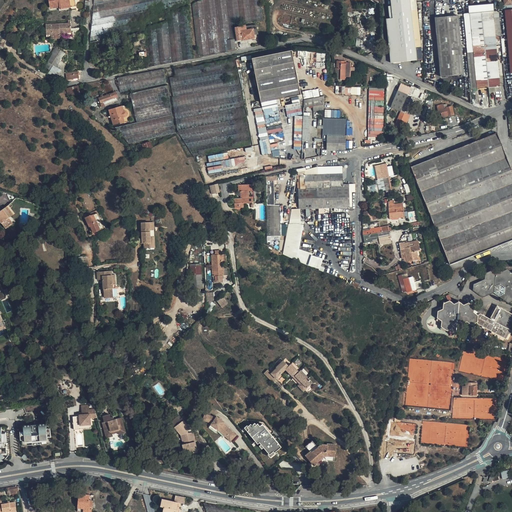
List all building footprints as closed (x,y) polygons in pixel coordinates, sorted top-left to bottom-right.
[(49,0),(51,9),(61,7),(61,10),(71,8),(70,7),(69,0),(49,0)] [(201,0),(192,4),(198,54),(202,56),(228,51),(227,40),(228,39),(234,39),(232,24),(263,20),(260,0),(201,0)] [(411,0),(390,0),(391,6),(388,6),(390,18),(386,19),(391,63),(422,59),(417,10),(412,10),(411,0)] [(493,4),(469,6),(469,13),(464,14),(471,89),(500,86),(495,36),(501,36),(499,11),(494,11),(493,4)] [(167,22),(145,28),(148,67),(193,58),(188,13),(187,8),(167,15),(167,22)] [(458,15),(435,18),(441,76),(463,74),(458,15)] [(71,23),(59,24),(59,33),(59,34),(65,34),(65,32),(71,31),(71,23)] [(59,33),(59,24),(46,24),(46,33),(50,33),(59,33)] [(253,28),(241,29),(243,38),(243,39),(257,37),(256,32),(257,32),(257,27),(253,28)] [(234,39),(228,39),(230,50),(232,49),(237,48),(237,39),(237,38),(234,39)] [(55,47),(47,61),(56,67),(65,53),(55,47)] [(291,51),(252,59),(260,102),(301,94),(291,51)] [(350,62),(345,62),(345,63),(340,63),(341,60),(336,60),(336,68),(339,68),(339,79),(345,80),(345,77),(349,78),(350,70),(353,70),(353,66),(350,66),(350,62)] [(174,97),(239,86),(234,61),(178,72),(179,78),(172,79),(174,97)] [(121,93),(166,83),(164,69),(118,78),(121,93)] [(78,71),(70,72),(71,79),(79,77),(78,71)] [(407,91),(409,86),(400,83),(398,88),(407,91)] [(418,88),(410,85),(409,86),(407,91),(407,93),(415,96),(418,88)] [(80,92),(79,86),(66,88),(67,94),(71,93),(80,92)] [(129,143),(175,133),(167,86),(131,94),(137,123),(115,128),(129,143)] [(239,86),(174,97),(180,132),(195,155),(252,145),(239,86)] [(318,88),(303,92),(304,99),(320,96),(318,88)] [(369,90),(369,97),(374,97),(374,100),(384,100),(384,90),(369,90)] [(389,107),(400,112),(406,94),(396,90),(389,107)] [(116,92),(102,97),(104,102),(118,97),(116,92)] [(415,98),(406,94),(400,112),(396,124),(405,126),(415,98)] [(309,106),(323,105),(324,96),(303,99),(302,107),(309,106)] [(110,110),(116,125),(131,118),(130,115),(131,110),(126,107),(125,104),(110,110)] [(442,116),(455,113),(452,105),(445,107),(445,104),(437,106),(439,113),(441,113),(442,116)] [(266,126),(262,109),(254,111),(257,129),(266,126)] [(346,118),(323,117),(322,135),(325,135),(327,135),(344,135),(345,124),(346,124),(346,118)] [(411,168),(450,265),(511,239),(511,169),(497,133),(411,168)] [(344,135),(327,135),(326,150),(345,150),(346,135),(344,135)] [(262,155),(270,153),(267,139),(259,141),(262,155)] [(153,146),(150,140),(143,144),(145,149),(153,146)] [(322,167),(322,176),(341,175),(341,167),(322,167)] [(320,188),(342,186),(341,175),(322,176),(320,176),(320,188)] [(310,189),(320,188),(320,176),(305,176),(305,189),(310,189)] [(266,241),(281,241),(279,205),(273,205),(273,193),(272,179),(266,179),(266,205),(266,241)] [(240,197),(243,197),(244,200),(244,202),(253,202),(253,196),(249,196),(249,190),(252,189),(252,183),(238,184),(238,191),(240,191),(240,197)] [(348,193),(348,186),(342,186),(320,188),(310,189),(311,208),(349,207),(348,193)] [(311,208),(310,189),(305,189),(298,190),(300,209),(311,208)] [(235,208),(244,208),(244,202),(244,200),(234,200),(235,208)] [(394,200),(388,200),(390,219),(404,216),(403,202),(394,203),(394,201),(394,200)] [(17,211),(11,204),(0,211),(0,220),(6,228),(15,221),(11,216),(17,211)] [(300,209),(290,208),(283,253),(297,260),(299,249),(304,224),(300,223),(300,209)] [(103,226),(96,211),(85,216),(89,225),(91,224),(94,230),(103,226)] [(142,225),(143,239),(141,239),(141,242),(141,246),(145,246),(145,251),(153,251),(153,239),(152,232),(156,232),(156,225),(142,225)] [(395,242),(392,230),(385,232),(383,227),(380,228),(381,232),(380,233),(377,234),(376,229),(365,232),(368,244),(376,242),(375,241),(381,240),(382,245),(395,242)] [(397,247),(399,257),(404,256),(405,261),(411,260),(411,261),(416,260),(415,255),(416,255),(415,251),(418,251),(416,245),(404,248),(403,246),(397,247)] [(313,253),(299,249),(297,260),(319,270),(323,259),(312,255),(313,253)] [(213,253),(214,269),(226,269),(225,252),(213,253)] [(494,291),(508,301),(511,299),(511,269),(510,270),(505,265),(498,272),(491,270),(485,273),(483,277),(475,281),(474,287),(482,294),(494,291)] [(201,267),(191,268),(192,289),(202,288),(201,267)] [(103,282),(104,300),(115,300),(114,290),(118,290),(117,276),(113,276),(113,273),(98,274),(98,282),(103,282)] [(402,279),(406,291),(411,290),(410,286),(407,278),(402,279)] [(217,301),(222,308),(228,303),(223,297),(217,301)] [(442,321),(442,327),(447,330),(452,328),(457,332),(462,329),(463,324),(468,322),(473,324),(476,322),(507,338),(509,333),(510,334),(511,330),(511,313),(498,306),(491,319),(480,313),(477,315),(473,312),(474,307),(468,303),(463,305),(459,301),(454,304),(449,301),(444,304),(443,309),(435,313),(435,317),(442,321)] [(287,373),(298,383),(297,385),(300,388),(303,391),(311,382),(306,377),(307,376),(298,368),(297,369),(291,363),(289,366),(283,360),(275,368),(276,368),(271,373),(277,378),(279,381),(287,373)] [(277,378),(271,373),(268,369),(264,373),(272,382),(277,378)] [(466,386),(462,386),(462,395),(476,395),(477,383),(466,383),(466,386)] [(81,405),(82,415),(90,414),(90,409),(89,405),(81,405)] [(96,418),(94,409),(90,409),(90,414),(82,415),(82,416),(73,417),(74,430),(81,429),(81,425),(91,424),(90,418),(96,418)] [(216,417),(205,413),(202,420),(211,423),(211,424),(218,430),(230,441),(236,435),(224,423),(224,422),(217,416),(216,417)] [(111,418),(110,414),(103,416),(104,422),(108,421),(111,434),(112,433),(118,432),(120,431),(116,419),(114,419),(111,420),(111,418)] [(170,422),(175,427),(183,420),(179,415),(170,422)] [(121,417),(116,419),(120,431),(118,432),(119,434),(125,432),(121,417)] [(183,420),(175,427),(181,435),(183,444),(182,444),(184,454),(197,451),(193,432),(189,433),(187,431),(190,429),(183,420)] [(111,434),(108,421),(104,422),(103,423),(107,437),(113,436),(112,433),(111,434)] [(19,426),(21,446),(51,444),(49,423),(19,426)] [(249,429),(247,431),(257,444),(259,442),(269,455),(273,452),(273,453),(281,447),(262,424),(260,426),(257,423),(253,427),(251,424),(247,427),(249,429)] [(314,451),(309,455),(317,465),(327,457),(336,459),(338,445),(330,444),(330,445),(325,445),(322,446),(321,444),(319,446),(315,441),(310,446),(314,451)] [(510,478),(509,470),(501,472),(502,479),(510,478)] [(486,477),(484,477),(483,482),(488,484),(488,482),(492,483),(493,479),(494,482),(500,480),(498,476),(494,477),(490,475),(489,480),(487,479),(488,477),(487,476),(486,477)] [(38,498),(35,482),(28,483),(31,500),(38,498)] [(89,495),(79,494),(77,511),(79,511),(91,511),(93,505),(88,505),(89,495)] [(185,497),(174,495),(174,498),(180,500),(180,503),(183,504),(185,497)] [(162,511),(170,511),(172,504),(173,500),(161,498),(160,506),(163,507),(162,511)] [(0,511),(9,511),(10,511),(15,511),(14,503),(8,504),(3,505),(3,503),(0,504),(0,502),(0,511)] [(253,511),(204,503),(207,511),(253,511)]
